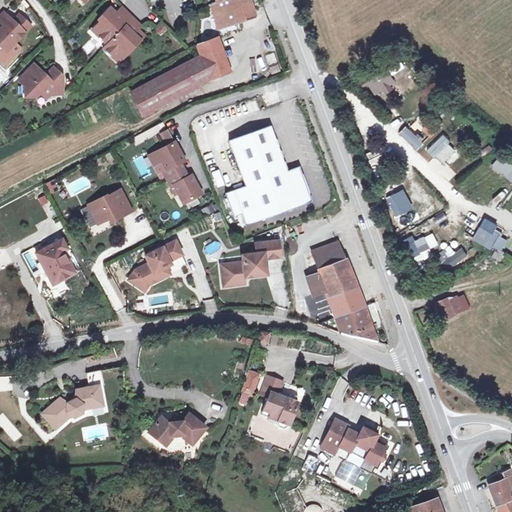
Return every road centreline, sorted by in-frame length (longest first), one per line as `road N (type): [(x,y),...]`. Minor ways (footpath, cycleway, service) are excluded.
road 1 (tertiary): [(0,356),(219,314),(274,320),(388,360),(414,356)]
road 2 (secondary): [(283,0),(414,356)]
